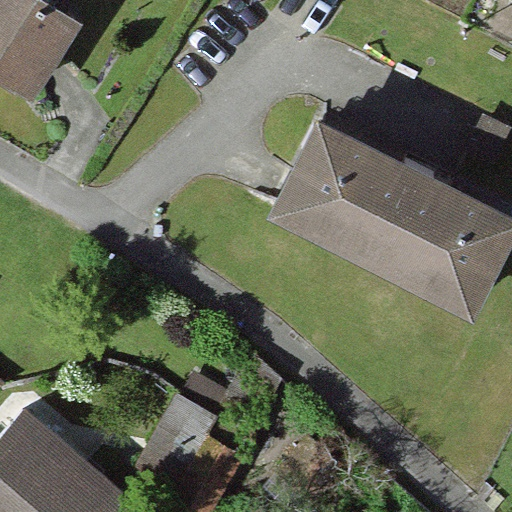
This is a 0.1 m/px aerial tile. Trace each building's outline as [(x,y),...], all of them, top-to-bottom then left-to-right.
[(0,0),(0,68),(35,90),(82,15),(57,0),(0,0)] [(270,206),(470,307),(511,224),(511,206),(319,109),(270,206)] [(214,408),(174,388),(134,468),(174,488),(203,431),(214,408)] [(0,511),(111,511),(128,494),(25,403),(0,430),(0,511)] [(208,511),(240,450),(203,431),(174,488),(165,505),(179,511),(208,511)]
